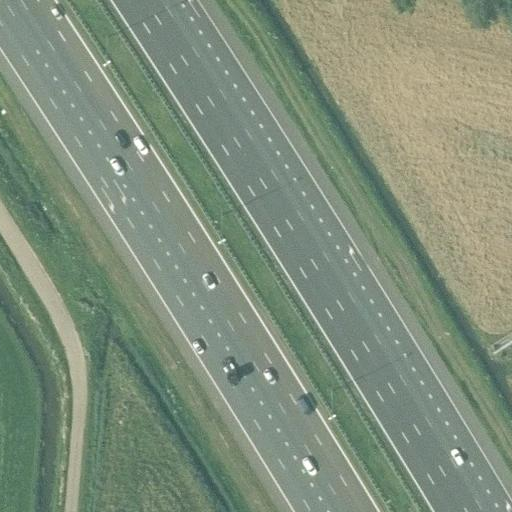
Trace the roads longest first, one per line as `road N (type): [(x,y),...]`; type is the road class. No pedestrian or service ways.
road 1 (motorway): [(12,0),(342,511)]
road 2 (motorway): [(466,511),(143,0)]
road 3 (unclassified): [(71,511),(78,371),(63,326),(0,221)]
